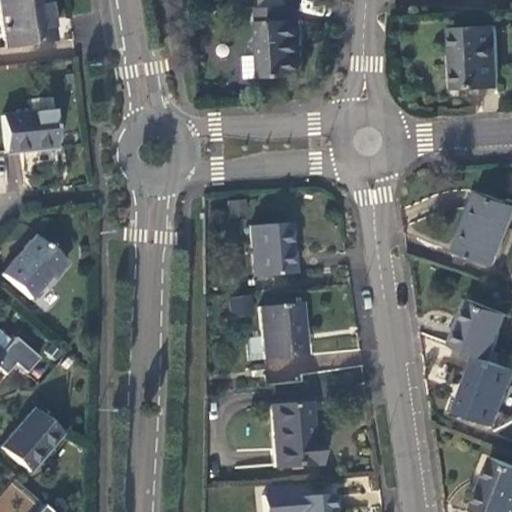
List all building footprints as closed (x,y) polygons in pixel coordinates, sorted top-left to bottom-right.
[(43,0),(0,0),(0,46),(49,39),(43,0)] [(252,76),(262,76),(303,73),(301,19),(296,18),(296,4),(290,4),(263,5),(258,6),(261,54),(250,55),(246,61),(246,72),(252,76)] [(494,24),(451,27),(455,87),(498,84),(494,24)] [(27,99),(28,113),(48,112),(47,98),(27,99)] [(28,113),(0,115),(0,120),(2,152),(51,149),(49,112),(48,112),(28,113)] [(493,263),(511,212),(511,203),(477,190),(455,248),(493,263)] [(298,272),(293,222),(253,226),(258,276),(298,272)] [(30,237),(0,271),(0,276),(25,298),(57,261),(30,237)] [(230,298),(232,314),(250,312),(248,296),(230,298)] [(469,298),(451,344),(476,354),(488,359),(506,312),(469,298)] [(304,354),(299,302),(261,306),(265,358),(304,354)] [(493,424),(511,374),(511,368),(488,359),(476,354),(455,409),(493,424)] [(272,466),(319,462),(317,444),(310,444),(306,402),(267,406),(272,466)] [(57,435),(30,412),(0,447),(0,452),(25,473),(57,435)] [(511,511),(511,463),(492,456),(473,507),(484,511),(511,511)] [(332,511),(331,492),(291,496),(292,511),(332,511)]
